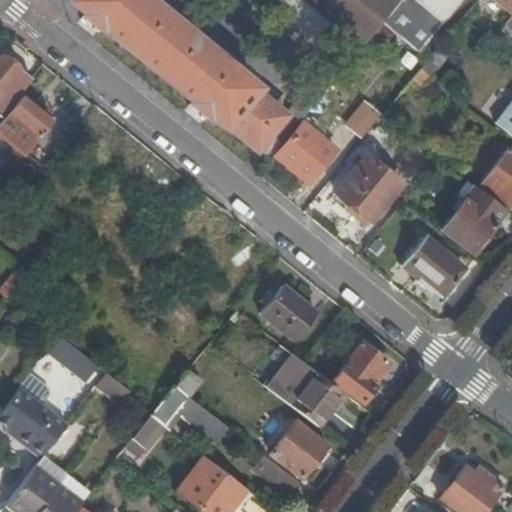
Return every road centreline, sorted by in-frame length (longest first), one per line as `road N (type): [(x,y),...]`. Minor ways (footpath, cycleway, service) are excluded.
road 1 (residential): [(4,0),(452,368)]
road 2 (residential): [(452,368),(344,511)]
